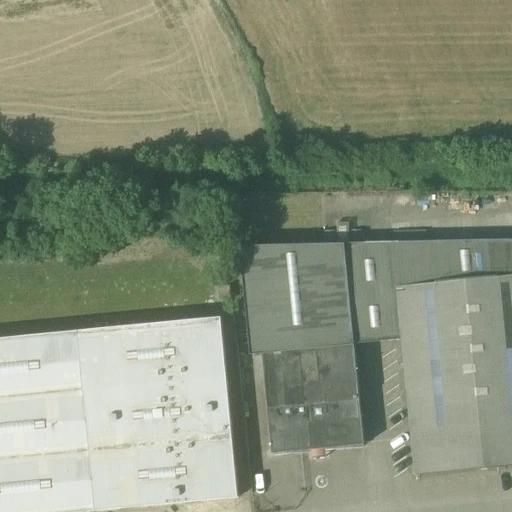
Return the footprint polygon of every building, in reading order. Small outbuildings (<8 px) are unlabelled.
[(511,240),(369,244),(379,343),(403,340),(398,288),(511,276),(511,240)] [(369,244),(241,247),(251,356),(263,354),(355,345),(379,343),(369,244)] [(511,276),(398,288),(403,340),(413,447),(415,477),(427,475),(511,466),(511,276)] [(221,320),(0,340),(0,398),(85,391),(96,510),(237,497),(221,320)] [(355,345),(263,354),(273,454),(364,446),(355,345)] [(85,391),(0,398),(0,511),(76,511),(96,510),(85,391)]
